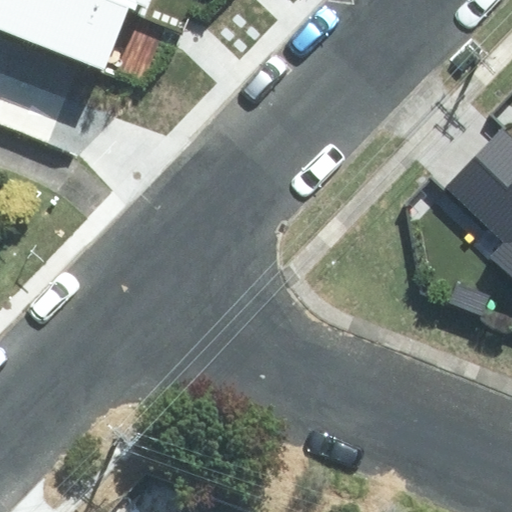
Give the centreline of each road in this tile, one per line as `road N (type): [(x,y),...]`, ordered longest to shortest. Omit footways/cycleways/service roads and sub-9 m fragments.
road 1 (residential): [(105,318),(413,0)]
road 2 (residential): [(511,474),(105,318)]
road 3 (residential): [(0,428),(105,318)]
